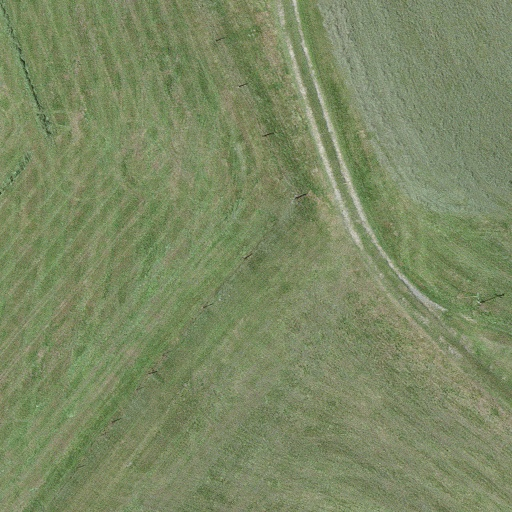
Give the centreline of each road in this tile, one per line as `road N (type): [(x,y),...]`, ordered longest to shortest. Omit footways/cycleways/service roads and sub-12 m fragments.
road 1 (track): [(286,0),(301,74),(382,275)]
road 2 (track): [(382,275),(511,396)]
